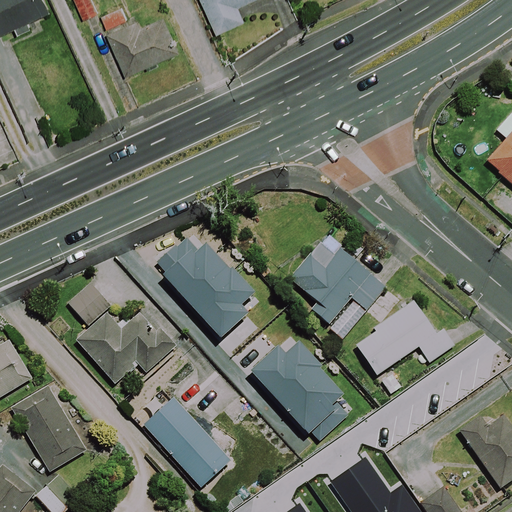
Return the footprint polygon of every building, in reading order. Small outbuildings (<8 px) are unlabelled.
[(47,17),(39,0),(0,0),(0,38),(13,32),(16,38),(30,31),(27,26),(47,17)] [(89,0),(73,0),(82,21),(96,16),(89,0)] [(199,0),(215,36),(243,23),(236,9),(254,0),(199,0)] [(126,22),(121,9),(101,17),(106,30),(126,22)] [(177,56),(163,20),(139,30),(137,24),(108,36),(125,77),(177,56)] [(511,112),(494,134),(504,142),(484,165),(511,188),(511,112)] [(383,288),(323,239),(287,282),(316,306),(310,313),(342,339),(383,288)] [(248,315),(240,319),(212,254),(191,263),(171,272),(181,295),(178,297),(195,338),(224,325),(236,353),(260,343),(248,315)] [(103,315),(109,309),(89,286),(67,306),(88,331),(75,343),(113,387),(136,367),(144,376),(170,353),(158,338),(139,316),(119,333),(103,315)] [(435,337),(411,304),(373,332),(354,345),(377,377),(416,349),(427,365),(449,349),(438,335),(435,337)] [(0,400),(30,383),(7,344),(0,348),(0,400)] [(245,412),(225,391),(212,403),(232,424),(245,412)] [(84,454),(52,400),(15,422),(48,476),(84,454)] [(228,464),(171,402),(142,429),(199,490),(228,464)] [(511,434),(502,419),(486,430),(478,419),(457,434),(498,491),(511,480),(511,434)] [(0,511),(19,511),(37,491),(3,463),(0,466),(0,511)] [(57,476),(34,498),(46,510),(43,511),(68,511),(81,500),(57,476)] [(383,511),(359,477),(308,511),(383,511)] [(457,511),(444,490),(420,505),(423,511),(457,511)]
